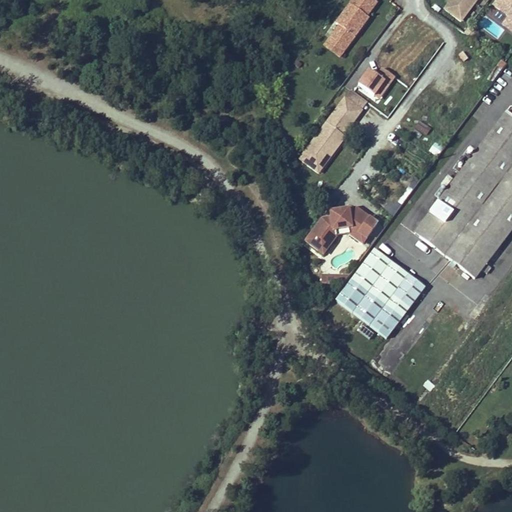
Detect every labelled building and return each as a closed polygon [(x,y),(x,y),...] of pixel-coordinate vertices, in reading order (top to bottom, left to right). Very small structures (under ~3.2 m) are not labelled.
[(374,0),(354,0),(337,24),(341,26),(333,37),(348,48),(370,18),(368,17),(378,3),(374,0)] [(463,26),(479,0),(446,0),(446,5),(441,12),(463,26)] [(511,0),(498,0),(495,6),(497,7),(510,17),(511,18),(511,0)] [(469,27),(464,34),(473,40),(478,34),(469,27)] [(348,48),(333,37),(326,46),(341,57),(348,48)] [(381,103),(394,76),(380,70),(377,77),(365,72),(356,92),(381,103)] [(352,91),(347,99),(363,111),(369,103),(352,91)] [(307,154),(325,167),(333,156),(331,154),(334,149),(337,151),(347,137),(345,136),(363,111),(347,99),(307,154)] [(430,215),(469,245),(505,198),(511,189),(511,110),(508,111),(430,215)] [(417,122),(412,130),(426,138),(431,130),(417,122)] [(325,167),(307,154),(302,160),(320,173),(325,167)] [(511,189),(505,198),(469,245),(489,260),(511,229),(511,189)] [(367,225),(370,221),(357,211),(341,213),(341,217),(350,216),(350,218),(356,217),(367,225)] [(366,242),(378,227),(370,221),(367,225),(356,217),(350,218),(350,216),(341,217),(341,213),(331,215),(331,220),(323,221),(310,238),(323,247),(333,233),(352,231),(366,242)] [(415,235),(454,265),(469,245),(430,215),(415,235)] [(363,247),(366,242),(352,231),(333,233),(323,247),(310,238),(306,244),(324,257),(337,239),(350,237),(363,247)] [(469,245),(454,265),(474,280),(489,260),(469,245)] [(374,251),(336,302),(387,341),(425,290),(374,251)] [(476,361),(494,338),(482,329),(464,351),(476,361)]
